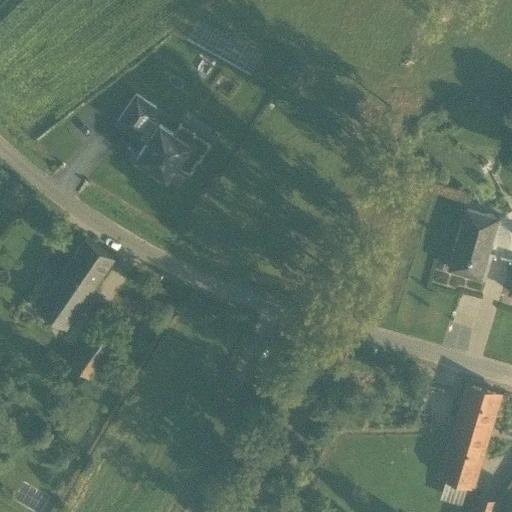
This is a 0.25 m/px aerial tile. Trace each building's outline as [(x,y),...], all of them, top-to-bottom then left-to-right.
[(137,157),(140,160),(165,177),(176,162),(190,171),(193,166),(195,167),(200,159),(199,158),(202,153),(160,124),(159,125),(149,118),(156,107),(136,94),(117,122),(137,136),(138,134),(148,141),(137,157)] [(480,277),(495,218),(465,209),(449,268),(480,277)] [(68,327),(114,257),(86,237),(37,308),(68,327)] [(96,326),(75,360),(96,373),(117,339),(96,326)] [(471,483),(500,393),(468,384),(464,395),(439,473),(446,475),(467,482),(471,483)] [(496,511),(500,501),(475,493),(468,511),(496,511)] [(511,511),(511,495),(503,511),(511,511)]
